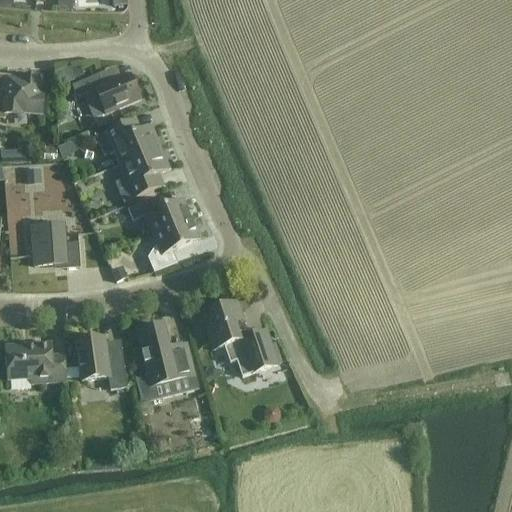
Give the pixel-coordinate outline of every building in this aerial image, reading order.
[(12,0),(0,0),(0,5),(0,9),(12,10),(12,0)] [(58,0),(59,13),(71,13),(70,0),(58,0)] [(124,0),(112,0),(114,9),(126,7),(124,0)] [(73,83),(67,70),(55,76),(60,89),(73,83)] [(105,117),(140,103),(129,77),(103,88),(99,77),(72,88),(77,100),(84,98),(94,122),(105,117)] [(41,116),(42,99),(38,99),(39,82),(34,81),(34,84),(7,81),(6,96),(0,95),(0,119),(4,120),(5,116),(21,117),(21,115),(41,116)] [(120,168),(160,151),(151,129),(130,137),(125,126),(95,138),(104,159),(114,155),(120,168)] [(169,173),(160,151),(120,168),(125,181),(115,185),(123,206),(165,189),(161,177),(169,173)] [(44,152),(44,162),(54,163),(55,152),(44,152)] [(14,154),(0,154),(1,166),(15,166),(14,154)] [(39,172),(26,172),(26,184),(39,184),(39,172)] [(153,238),(190,223),(182,203),(155,214),(151,203),(127,212),(132,224),(145,218),(153,238)] [(66,272),(80,271),(78,245),(66,246),(64,227),(47,229),(40,223),(34,229),(31,230),(34,270),(66,267),(66,272)] [(154,250),(147,260),(149,264),(154,275),(177,265),(172,254),(199,243),(190,223),(153,238),(158,248),(154,250)] [(122,269),(110,274),(115,286),(127,281),(122,269)] [(242,380),(277,368),(266,334),(248,340),(236,305),(201,317),(214,353),(224,350),(230,366),(237,364),(242,380)] [(164,328),(137,335),(148,379),(137,381),(143,406),(154,404),(150,390),(195,379),(188,354),(171,358),(164,328)] [(110,393),(127,391),(121,350),(105,352),(104,341),(76,344),(82,384),(108,380),(110,393)] [(31,387),(66,385),(66,382),(65,371),(64,358),(52,359),(51,347),(5,350),(8,384),(31,383),(31,387)] [(77,370),(65,371),(66,382),(78,381),(77,370)] [(265,415),(265,421),(269,426),(275,426),(280,422),(280,416),(276,411),(270,411),(265,415)]
